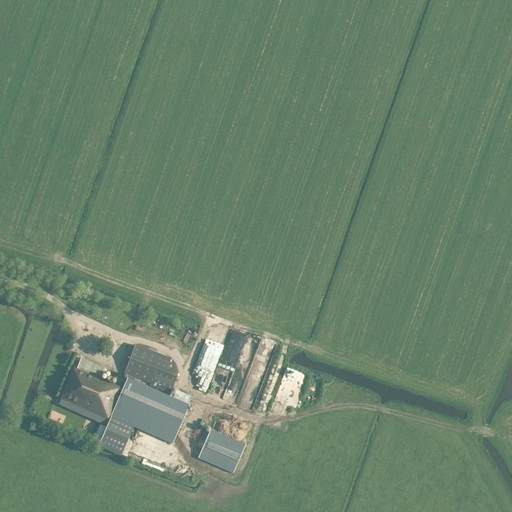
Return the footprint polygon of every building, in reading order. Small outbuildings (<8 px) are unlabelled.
[(239,341),(244,328),(236,325),(231,337),(239,341)] [(272,336),(264,351),(271,354),(279,339),(272,336)] [(129,375),(142,380),(150,383),(149,385),(170,393),(176,377),(177,374),(175,365),(172,359),(134,344),(124,373),(129,375)] [(265,359),(254,357),(252,370),(264,371),(265,359)] [(103,370),(104,368),(80,358),(76,369),(73,368),(60,398),(107,418),(108,415),(111,416),(123,389),(104,381),(108,372),(103,370)] [(140,384),(142,380),(129,375),(123,389),(111,416),(133,426),(172,442),(188,405),(140,384)] [(238,412),(236,416),(249,422),(251,418),(238,412)] [(197,458),(233,473),(246,444),(210,428),(197,458)] [(145,446),(142,454),(160,461),(163,453),(145,446)]
